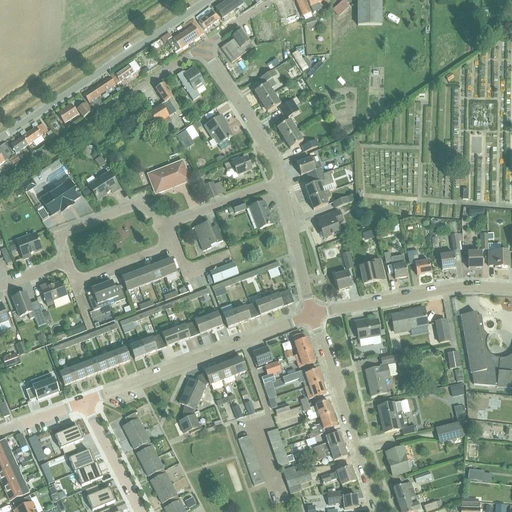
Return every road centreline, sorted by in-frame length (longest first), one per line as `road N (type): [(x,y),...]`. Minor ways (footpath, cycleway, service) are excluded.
road 1 (residential): [(0,140),(208,0)]
road 2 (residential): [(203,46),(0,182)]
road 3 (residential): [(378,511),(311,314)]
road 4 (residential): [(311,314),(455,287),(511,288)]
road 5 (residential): [(82,402),(243,342)]
road 6 (residential): [(281,501),(257,435),(269,416),(243,342)]
road 7 (residential): [(280,180),(203,46)]
road 8 (residential): [(68,262),(61,234),(134,205),(166,227)]
road 9 (residential): [(311,314),(280,180)]
road 10 (residential): [(166,227),(280,180)]
road 11 (residential): [(82,402),(139,511)]
